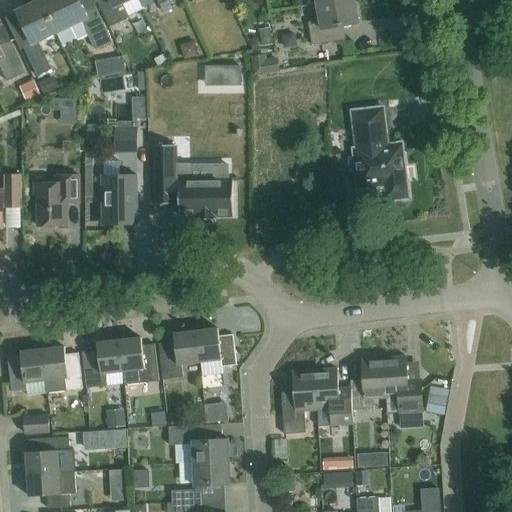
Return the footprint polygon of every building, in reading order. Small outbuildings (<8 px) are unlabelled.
[(77,0),(42,0),(41,1),(56,33),(81,21),(95,50),(111,42),(91,0),(79,0),(78,1),(77,0)] [(130,0),(97,0),(96,1),(109,28),(129,18),(122,4),(130,0)] [(353,0),(342,0),(317,4),(319,21),(307,23),(311,46),(337,42),(335,28),(358,24),(353,0)] [(38,41),(56,33),(41,1),(17,12),(24,26),(15,30),(37,77),(51,70),(38,41)] [(272,45),(269,28),(257,30),(260,47),(272,45)] [(0,65),(7,80),(25,72),(10,40),(0,44),(0,65)] [(353,59),(351,42),(340,43),(343,60),(353,59)] [(266,60),(265,55),(252,56),(254,75),(279,72),(277,58),(266,60)] [(130,56),(104,61),(108,77),(133,72),(130,56)] [(58,88),(53,76),(38,83),(43,94),(58,88)] [(39,95),(34,83),(25,87),(31,99),(39,95)] [(387,145),(383,108),(352,112),(355,138),(357,138),(359,149),(353,149),(358,190),(385,186),(387,202),(408,199),(401,144),(387,145)] [(120,129),(116,129),(115,152),(138,152),(138,130),(120,129)] [(174,145),(154,145),(154,177),(173,177),(173,200),(178,200),(178,216),(196,216),(196,220),(213,219),(213,215),(232,215),(232,181),(189,182),(189,164),(174,164),(174,145)] [(137,224),(136,175),(101,176),(102,225),(137,224)] [(20,208),(20,176),(5,176),(5,190),(0,189),(0,226),(2,227),(2,208),(20,208)] [(79,203),(79,176),(55,176),(55,184),(34,184),(34,198),(37,198),(37,226),(67,226),(67,203),(79,203)] [(195,332),(199,363),(220,360),(221,367),(236,366),(233,336),(218,337),(218,329),(195,332)] [(163,381),(183,378),(181,365),(199,363),(195,332),(173,334),(177,361),(166,363),(167,371),(162,371),(163,381)] [(119,341),(122,372),(124,385),(158,381),(154,344),(142,346),(141,338),(119,341)] [(119,372),(122,372),(119,341),(97,343),(98,351),(82,353),(87,389),(121,384),(119,372)] [(64,347),(42,350),(46,381),(47,394),(82,389),(78,353),(65,355),(64,347)] [(25,383),(46,381),(42,350),(20,352),(21,357),(8,359),(12,391),(26,390),(25,383)] [(383,358),(386,398),(398,397),(399,414),(421,413),(419,381),(407,382),(406,357),(383,358)] [(373,399),(386,398),(383,358),(361,360),(362,385),(350,385),(350,393),(351,410),(373,409),(373,399)] [(351,410),(350,393),(339,394),(337,369),(315,371),(317,411),(330,410),(330,419),(331,427),(353,425),(352,418),(351,410)] [(317,411),(315,371),(292,372),(294,397),(281,398),(284,435),(306,433),(304,411),(317,411)] [(428,395),(425,411),(443,414),(446,399),(428,395)] [(116,412),(120,428),(132,426),(128,409),(116,412)] [(226,424),(225,412),(209,412),(210,425),(226,424)] [(50,433),(49,416),(24,418),(25,434),(50,433)] [(193,462),(194,464),(229,462),(228,439),(207,440),(207,426),(185,427),(186,430),(175,430),(175,442),(182,441),(183,463),(193,462)] [(121,447),(120,433),(106,434),(107,448),(121,447)] [(27,475),(59,473),(58,460),(70,460),(69,437),(45,439),(46,451),(26,453),(27,475)] [(363,454),(363,468),(393,468),(393,454),(363,454)] [(360,458),(328,460),(329,472),(360,471),(360,458)] [(229,462),(194,464),(195,486),(230,485),(229,462)] [(59,473),(27,475),(29,497),(47,496),(48,509),(70,507),(69,494),(76,494),(75,472),(59,473)] [(294,492),(293,478),(280,478),(281,493),(294,492)] [(171,504),(196,502),(195,490),(171,491),(171,504)] [(356,500),(357,511),(376,511),(375,498),(356,500)] [(195,511),(196,502),(171,504),(168,504),(167,511),(195,511)]
